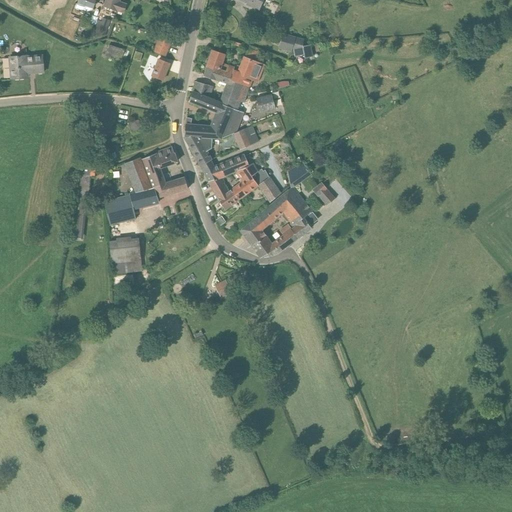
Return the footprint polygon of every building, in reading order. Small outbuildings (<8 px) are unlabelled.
[(93,0),(78,0),(77,4),(93,9),(96,1),(93,0)] [(105,0),(103,7),(117,11),(120,2),(120,0),(105,0)] [(238,0),(247,3),(246,5),(259,10),(262,0),(238,0)] [(120,2),(117,11),(124,14),(127,5),(120,2)] [(102,18),(97,34),(105,36),(110,21),(102,18)] [(291,52),(293,48),(296,38),(282,34),(279,49),(291,52)] [(158,41),(169,46),(171,40),(160,36),(158,41)] [(296,38),(293,48),(303,46),(303,40),(301,39),(296,38)] [(108,45),(105,56),(120,61),(125,50),(108,45)] [(294,55),(295,57),(304,55),(305,58),(312,57),(309,45),(303,46),(293,48),(291,52),(290,56),(294,55)] [(153,52),(165,57),(167,51),(156,47),(153,52)] [(212,51),(206,71),(247,84),(250,86),(252,80),(257,82),(264,65),(256,62),(259,53),(248,48),(244,57),(243,57),(239,67),(234,64),(233,67),(223,62),(225,55),(212,51)] [(135,52),(133,59),(140,62),(142,54),(135,52)] [(42,54),(9,57),(11,79),(28,78),(28,74),(44,73),(42,54)] [(169,61),(159,57),(152,75),(163,79),(169,61)] [(247,84),(206,71),(204,75),(227,83),(219,102),(237,110),(240,102),(244,103),(250,86),(247,84)] [(196,82),(193,91),(209,98),(212,89),(209,88),(209,86),(196,82)] [(243,112),(237,110),(219,102),(209,98),(193,91),(190,102),(199,105),(216,112),(210,127),(196,126),(191,125),(192,119),(187,118),(184,137),(211,139),(221,139),(221,138),(235,132),(243,112)] [(260,112),(275,108),(272,95),(256,99),(260,112)] [(128,123),(132,133),(142,130),(138,120),(128,123)] [(243,130),(246,138),(255,134),(252,126),(243,130)] [(234,134),(240,149),(258,142),(255,134),(246,138),(243,130),(234,134)] [(211,148),(211,139),(184,137),(201,166),(209,161),(212,159),(207,151),(211,148)] [(124,164),(135,193),(154,187),(165,184),(159,168),(177,162),(172,147),(158,153),(141,160),(140,157),(124,164)] [(204,172),(210,183),(214,181),(219,180),(222,178),(235,173),(250,166),(243,154),(213,168),(204,172)] [(239,183),(230,190),(238,201),(258,186),(257,185),(251,175),(258,171),(253,163),(250,166),(235,173),(240,180),(238,181),(239,183)] [(89,176),(94,177),(95,168),(79,166),(78,170),(78,175),(89,176)] [(288,172),(291,190),(294,188),(298,185),(288,172)] [(257,185),(258,186),(270,203),(281,193),(270,177),(269,178),(257,185)] [(165,184),(154,187),(157,199),(188,189),(184,178),(165,184)] [(210,183),(219,199),(228,193),(229,192),(228,191),(224,183),(225,182),(222,178),(219,180),(214,181),(210,183)] [(317,196),(318,195),(326,189),(321,183),(313,190),(317,196)] [(318,219),(311,212),(312,211),(294,188),(291,190),(276,203),(282,212),(283,211),(293,227),(299,237),(311,228),(309,226),(318,219)] [(335,199),(326,189),(318,195),(327,206),(335,199)] [(233,205),(235,203),(238,201),(230,190),(228,191),(229,192),(228,193),(219,199),(218,199),(225,211),(233,205)] [(75,199),(71,238),(83,239),(86,213),(84,213),(85,200),(75,199)] [(266,235),(262,230),(282,212),(276,203),(241,232),(251,245),(266,235)] [(217,221),(220,226),(225,222),(222,217),(217,221)] [(299,237),(293,227),(291,229),(288,224),(280,231),(283,235),(271,243),(278,253),(299,237)] [(278,253),(271,243),(266,235),(251,245),(261,258),(267,254),(269,257),(278,253)] [(142,271),(138,238),(131,239),(131,237),(116,239),(116,241),(109,242),(113,275),(142,271)] [(238,279),(235,273),(227,276),(230,282),(238,279)] [(222,300),(232,295),(225,281),(215,286),(222,300)]
